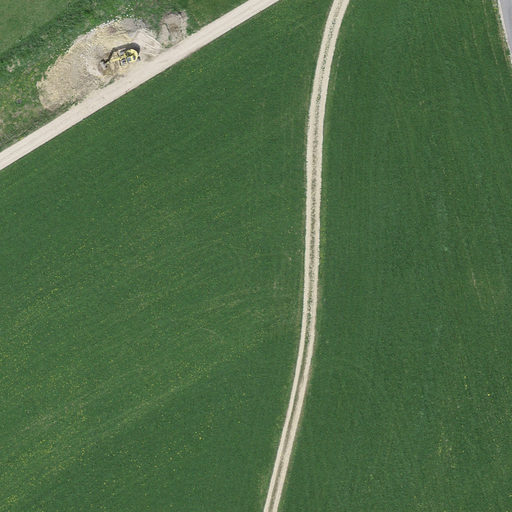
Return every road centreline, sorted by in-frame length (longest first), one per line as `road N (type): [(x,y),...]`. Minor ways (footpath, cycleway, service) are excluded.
road 1 (track): [(353,0),(334,42),(306,355),(272,511)]
road 2 (track): [(283,0),(0,172)]
